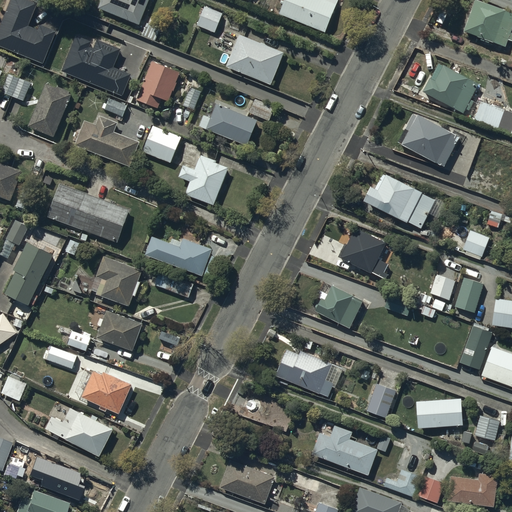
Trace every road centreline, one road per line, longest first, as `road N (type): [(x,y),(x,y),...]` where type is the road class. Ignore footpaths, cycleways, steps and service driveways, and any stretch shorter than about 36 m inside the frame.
road 1 (residential): [(3,136),(274,242)]
road 2 (residential): [(147,491),(274,242)]
road 3 (residential): [(274,242),(399,0)]
road 4 (residential): [(0,410),(40,441),(147,491)]
